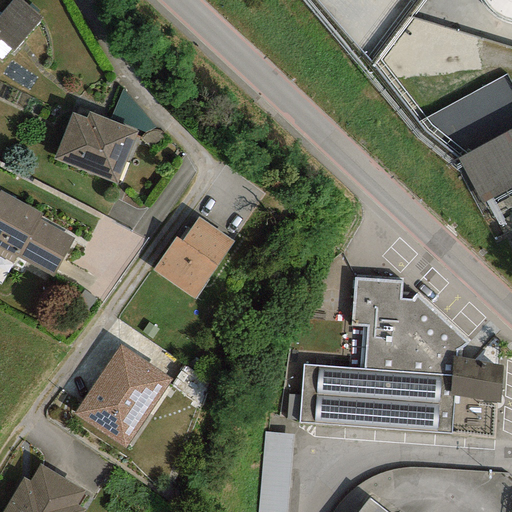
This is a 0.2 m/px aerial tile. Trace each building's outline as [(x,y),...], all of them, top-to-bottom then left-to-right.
[(40,20),(16,0),(13,0),(0,16),(0,43),(12,53),(40,20)] [(511,0),(482,0),(480,12),(511,17),(511,0)] [(122,89),(110,120),(137,131),(144,133),(155,128),(122,89)] [(110,120),(88,112),(86,118),(71,113),(53,160),(116,184),(137,131),(110,120)] [(511,192),(511,132),(463,161),(489,206),(511,192)] [(41,214),(0,191),(0,258),(12,265),(16,257),(52,277),(73,238),(39,219),(41,214)] [(234,241),(198,217),(181,241),(175,236),(151,270),(194,300),(234,241)] [(406,283),(355,280),(351,326),(370,328),(367,370),(303,366),(301,427),(453,439),(457,399),(502,406),(505,365),(458,358),(469,346),(420,302),(405,299),(406,283)] [(119,347),(74,415),(125,449),(171,381),(119,347)] [(286,511),(293,437),(263,434),(256,511),(286,511)] [(23,478),(2,511),(85,511),(86,511),(78,506),(86,492),(39,465),(29,482),(23,478)] [(379,511),(368,503),(361,511),(379,511)]
